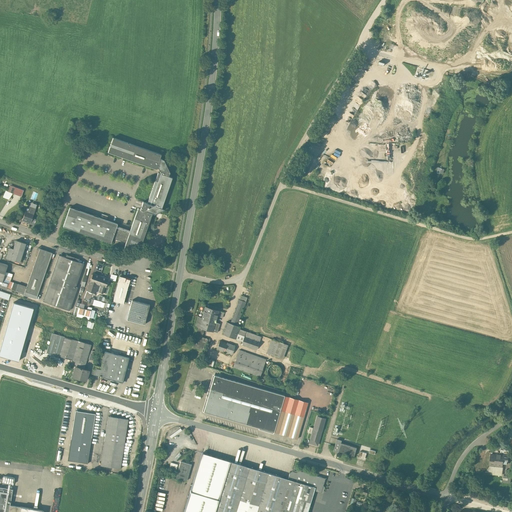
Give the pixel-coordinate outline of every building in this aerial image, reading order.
[(161,155),(113,137),(108,152),(147,166),(156,169),(157,167),(159,168),(156,170),(156,171),(157,172),(160,171),(159,173),(158,172),(147,203),(143,201),(143,202),(136,199),(134,205),(141,207),(140,209),(138,208),(130,230),(126,243),(123,250),(124,250),(143,241),(152,213),(154,214),(156,213),(157,214),(159,213),(158,212),(164,209),(162,208),(172,177),(169,176),(170,172),(164,160),(160,158),(161,155)] [(21,197),(23,190),(15,187),(13,194),(21,197)] [(35,208),(30,206),(28,211),(26,211),(22,220),(30,222),(32,218),(35,208)] [(117,224),(70,207),(63,226),(111,243),(112,238),(117,226),(117,224)] [(130,230),(117,226),(112,238),(126,243),(130,230)] [(16,240),(13,248),(9,247),(6,258),(20,262),(26,243),(16,240)] [(26,288),(25,291),(37,296),(52,253),(40,248),(26,288)] [(59,255),(43,301),(69,310),(77,287),(75,287),(83,264),(59,255)] [(25,273),(14,269),(11,275),(23,279),(25,273)] [(100,276),(93,273),(90,281),(97,284),(98,284),(100,276)] [(108,279),(100,276),(98,284),(101,285),(99,292),(103,293),(105,287),(108,279)] [(130,279),(120,276),(113,301),(123,303),(130,279)] [(97,284),(90,281),(87,290),(94,293),(97,284)] [(18,285),(9,282),(7,288),(16,291),(18,285)] [(26,288),(18,285),(16,291),(24,294),(25,291),(26,288)] [(10,294),(0,290),(0,296),(8,300),(10,294)] [(248,302),(240,299),(231,322),(227,321),(223,333),(237,338),(239,334),(245,336),(243,344),(258,349),(263,334),(239,326),(248,302)] [(150,305),(132,300),(127,320),(144,324),(150,305)] [(88,307),(87,310),(79,307),(77,313),(90,316),(92,308),(88,307)] [(219,311),(205,307),(202,317),(199,327),(204,329),(213,331),(215,322),(217,316),(219,311)] [(199,327),(198,327),(196,335),(202,337),(204,329),(199,327)] [(91,345),(53,333),(47,352),(77,362),(86,364),(91,345)] [(202,337),(196,335),(193,347),(204,350),(207,339),(202,337)] [(289,345),(272,339),(268,353),(284,358),(289,345)] [(236,346),(221,340),(217,350),(232,356),(236,346)] [(268,358),(241,348),(235,366),(262,376),(268,358)] [(129,358),(105,351),(100,369),(96,368),(94,374),(105,377),(123,382),(129,358)] [(279,364),(277,364),(275,363),(273,364),(271,366),(270,368),(269,370),(270,373),(271,375),(273,376),(276,377),(278,377),(280,376),(281,374),(282,372),(283,369),(282,367),(281,366),(279,364)] [(84,369),(76,366),(73,376),(76,377),(76,378),(85,381),(89,370),(84,369)] [(216,376),(206,412),(275,432),(286,396),(216,376)] [(309,403),(286,396),(275,432),(303,441),(309,418),(305,417),(309,403)] [(95,414),(75,411),(68,460),(88,463),(95,414)] [(128,419),(108,416),(105,434),(104,434),(104,436),(105,436),(100,465),(120,469),(128,419)] [(322,430),(313,427),(309,443),(317,445),(322,430)] [(341,440),(337,439),(334,451),(337,452),(338,450),(354,455),(357,446),(341,442),(341,440)] [(307,511),(315,487),(203,453),(185,511),(307,511)] [(501,455),(491,454),(489,466),(502,467),(502,462),(507,463),(508,454),(501,454),(501,455)] [(191,464),(181,461),(176,477),(187,480),(191,464)] [(508,476),(505,476),(505,475),(503,475),(503,478),(508,478),(507,480),(503,479),(503,482),(510,483),(511,476),(508,476)] [(14,478),(3,476),(2,482),(13,484),(14,478)] [(0,511),(19,511),(21,507),(10,505),(13,489),(0,487),(0,511)]
